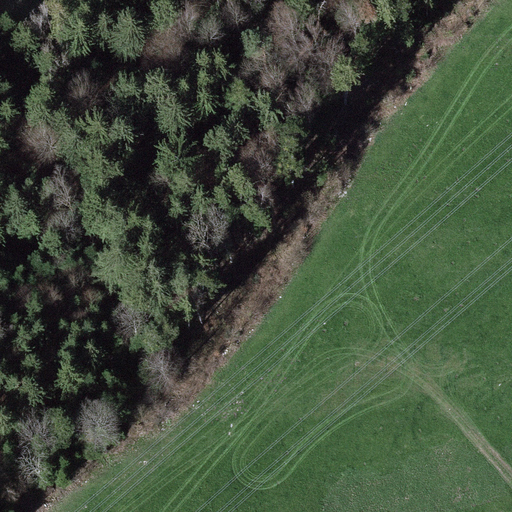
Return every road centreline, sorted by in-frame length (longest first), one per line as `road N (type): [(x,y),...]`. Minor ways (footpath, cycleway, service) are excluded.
road 1 (track): [(511,480),(415,377),(383,362),(345,366),(287,388)]
road 2 (track): [(78,511),(169,442),(287,388)]
